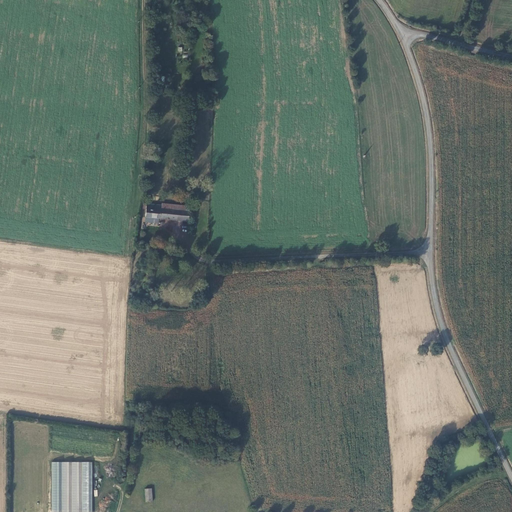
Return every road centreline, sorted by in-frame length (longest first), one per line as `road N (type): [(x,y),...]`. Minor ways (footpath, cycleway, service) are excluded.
road 1 (unclassified): [(430,251),(448,343),(511,476)]
road 2 (unclassified): [(401,29),(431,150),(430,251)]
road 3 (unclassified): [(430,251),(209,260)]
